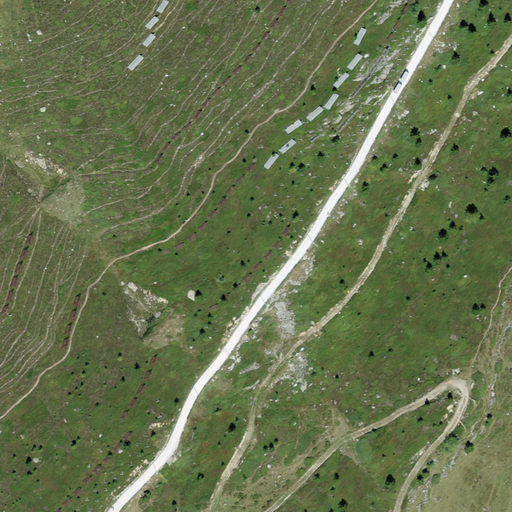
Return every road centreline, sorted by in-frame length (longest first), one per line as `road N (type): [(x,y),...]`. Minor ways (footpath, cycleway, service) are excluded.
road 1 (track): [(448,0),(308,238),(193,391),(166,452),(112,511)]
road 2 (track): [(269,511),(333,446),(458,386),(462,396),(448,427),(415,467),(394,511)]
